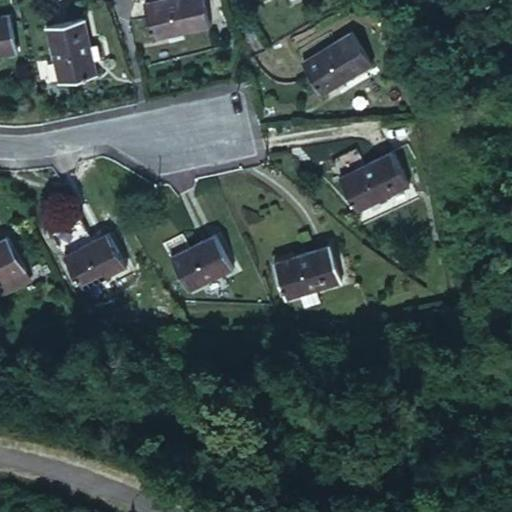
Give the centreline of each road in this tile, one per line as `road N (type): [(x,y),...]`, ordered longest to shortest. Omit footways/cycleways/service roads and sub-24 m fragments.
road 1 (residential): [(212,132),(0,144)]
road 2 (tertiary): [(0,458),(154,511)]
